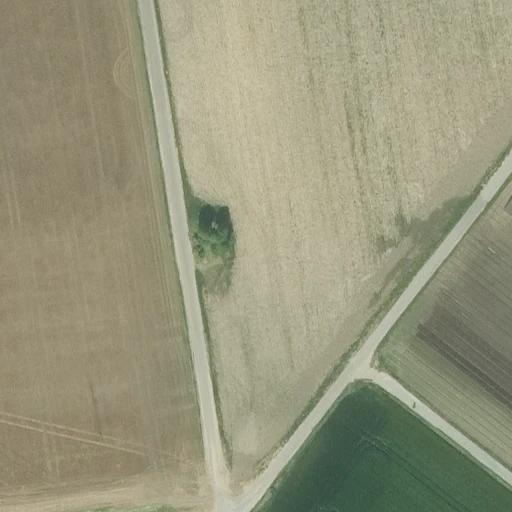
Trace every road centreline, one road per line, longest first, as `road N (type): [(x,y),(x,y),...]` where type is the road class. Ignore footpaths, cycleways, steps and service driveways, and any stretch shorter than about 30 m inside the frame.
road 1 (track): [(144,0),(224,511)]
road 2 (track): [(236,511),(511,162)]
road 3 (track): [(511,483),(357,363)]
